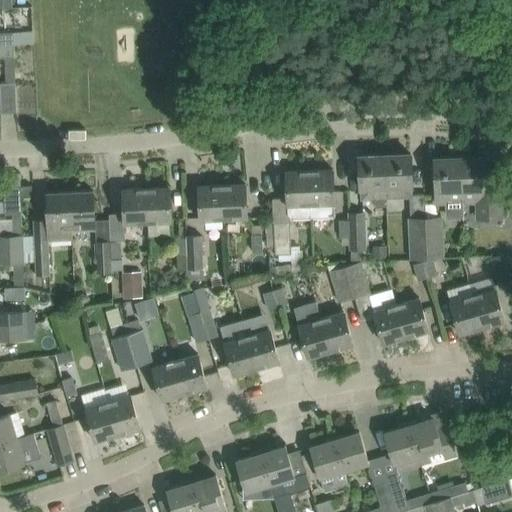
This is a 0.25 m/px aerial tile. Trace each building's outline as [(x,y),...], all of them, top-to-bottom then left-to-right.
[(33,30),(13,31),(13,32),(14,45),(33,44),(33,30)] [(13,32),(0,33),(0,45),(14,45),(13,32)] [(14,45),(0,45),(0,58),(15,57),(14,45)] [(0,82),(16,82),(15,59),(6,60),(7,82),(0,82)] [(16,82),(0,82),(0,93),(1,113),(17,112),(16,82)] [(411,153),(386,154),(387,197),(412,196),(412,185),(411,153)] [(386,154),(359,156),(360,188),(363,187),(363,198),(372,197),(372,202),(376,206),(387,206),(387,197),(386,154)] [(487,156),(462,158),(464,204),(475,204),(475,217),(501,216),(500,187),(488,187),(487,156)] [(462,158),(435,159),(437,205),(445,205),(446,218),(464,218),(462,158)] [(333,169),(310,170),(311,217),(335,217),(333,169)] [(310,170),(286,170),(287,198),(273,199),(276,255),(291,254),(289,215),(292,218),(311,217),(310,170)] [(246,183),(222,184),(224,220),(247,219),(246,183)] [(224,220),(222,184),(199,185),(200,221),(224,220)] [(21,197),(20,185),(4,186),(5,212),(12,211),(21,211),(21,197)] [(32,185),(20,185),(21,197),(33,197),(32,185)] [(170,187),(146,188),(148,222),(172,221),(170,187)] [(146,188),(123,189),(124,223),(148,222),(146,188)] [(94,190),(70,191),(72,238),(73,238),(72,229),(95,228),(94,190)] [(72,238),(70,191),(47,192),(49,240),(72,238)] [(22,236),(21,211),(12,211),(14,237),(22,236)] [(350,219),(351,236),(351,250),(361,250),(367,249),(365,211),(349,211),(350,219)] [(426,217),(408,218),(411,259),(428,258),(426,217)] [(341,237),(351,236),(350,219),(340,219),(341,237)] [(446,219),(427,220),(428,257),(433,257),(448,256),(446,219)] [(252,234),(253,251),(264,251),(263,233),(252,234)] [(35,244),(34,235),(22,236),(23,248),(24,262),(36,262),(35,244)] [(0,249),(23,248),(22,236),(14,237),(0,237),(0,249)] [(202,237),(184,237),(185,268),(187,268),(203,267),(202,237)] [(122,240),(110,241),(111,258),(122,257),(122,240)] [(96,241),(98,272),(112,271),(112,270),(111,259),(110,241),(96,241)] [(36,262),(36,275),(50,274),(49,243),(35,244),(36,262)] [(23,248),(0,249),(0,258),(0,265),(14,264),(24,263),(24,262),(23,248)] [(376,248),(376,259),(390,259),(390,248),(376,248)] [(361,250),(351,250),(351,253),(352,260),(361,260),(361,250)] [(491,257),(496,273),(505,271),(501,255),(491,257)] [(123,258),(111,259),(112,270),(123,269),(123,258)] [(433,259),(423,261),(428,278),(438,275),(433,259)] [(352,265),(346,266),(346,268),(355,296),(371,292),(361,261),(352,265)] [(423,261),(414,264),(418,280),(428,278),(423,261)] [(25,286),(24,263),(14,264),(15,286),(25,286)] [(344,263),(328,265),(339,301),(355,296),(346,268),(346,266),(346,267),(344,263)] [(203,267),(187,268),(187,278),(203,278),(203,267)] [(142,271),(123,271),(124,297),(143,296),(142,271)] [(263,292),(268,309),(287,303),(282,286),(263,292)] [(496,288),(473,294),(483,327),(505,321),(496,288)] [(483,327),(473,294),(450,301),(460,334),(483,327)] [(154,297),(135,302),(140,318),(159,312),(154,297)] [(419,297),(397,303),(406,337),(429,330),(419,297)] [(406,337),(397,303),(374,310),(384,344),(406,337)] [(200,311),(208,338),(219,335),(210,308),(200,311)] [(344,310),(321,317),(331,351),(354,344),(344,310)] [(34,311),(0,311),(0,325),(34,325),(34,311)] [(196,342),(208,338),(200,311),(188,315),(196,342)] [(331,351),(321,317),(299,324),(309,357),(331,351)] [(139,321),(125,325),(137,365),(153,360),(143,329),(142,329),(139,321)] [(34,325),(0,325),(0,339),(27,339),(27,337),(35,337),(34,325)] [(115,337),(112,338),(122,369),(137,365),(125,325),(112,329),(115,337)] [(270,328),(247,334),(257,368),(280,361),(270,328)] [(92,337),(99,364),(112,360),(104,333),(92,337)] [(257,368),(247,334),(225,341),(235,375),(257,368)] [(198,352),(175,359),(185,393),(208,386),(198,352)] [(185,393),(175,359),(153,366),(163,400),(185,393)] [(63,379),(67,395),(77,392),(72,376),(63,379)] [(0,384),(0,398),(38,393),(36,379),(0,384)] [(131,394),(108,401),(118,434),(141,428),(131,394)] [(63,424),(56,399),(47,402),(54,427),(63,424)] [(118,434),(108,401),(86,408),(96,441),(118,434)] [(0,416),(0,442),(25,435),(21,422),(14,424),(11,413),(0,416)] [(434,417),(408,425),(420,465),(432,462),(430,454),(442,450),(445,458),(457,454),(450,429),(438,432),(434,417)] [(63,424),(54,427),(48,428),(59,465),(74,460),(64,424),(63,424)] [(408,425),(385,431),(398,472),(420,465),(408,425)] [(360,431),(334,439),(344,469),(369,461),(360,431)] [(25,435),(0,442),(0,469),(25,462),(22,452),(30,450),(25,435)] [(334,439),(311,446),(325,491),(348,484),(344,469),(334,439)] [(286,445),(260,453),(275,498),(287,494),(282,480),(295,476),(286,445)] [(260,453),(237,460),(246,491),(261,486),(265,497),(275,498),(260,453)] [(227,511),(216,474),(191,482),(200,511),(227,511)] [(511,494),(507,479),(473,489),(477,503),(478,505),(511,495),(511,494)] [(200,511),(191,482),(168,489),(174,511),(200,511)] [(401,482),(388,485),(395,511),(396,511),(402,510),(409,508),(407,500),(401,482)] [(395,511),(388,485),(377,488),(383,508),(384,511),(395,511)] [(429,494),(431,501),(437,499),(450,496),(456,494),(453,486),(429,494)] [(473,489),(450,496),(453,507),(465,503),(466,506),(477,503),(473,489)] [(407,500),(409,508),(427,503),(431,501),(429,494),(407,500)] [(450,496),(437,499),(441,511),(454,511),(453,507),(450,496)] [(441,511),(437,499),(431,501),(427,503),(430,511),(429,511),(441,511)] [(333,511),(330,503),(316,507),(317,511),(333,511)] [(402,510),(402,511),(429,511),(430,511),(427,503),(409,508),(402,510)]
